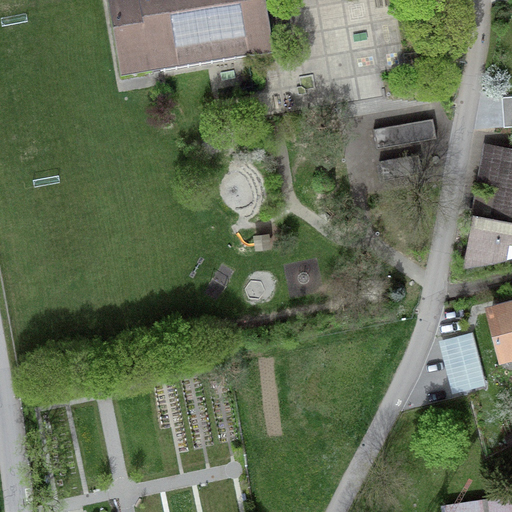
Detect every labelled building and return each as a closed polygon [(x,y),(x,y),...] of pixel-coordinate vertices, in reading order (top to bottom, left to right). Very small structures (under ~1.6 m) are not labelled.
[(107,0),(121,79),(273,53),(263,0),(107,0)] [(434,121),(373,132),(376,150),(437,139),(434,121)] [(498,214),(511,216),(511,153),(508,152),(496,214),(498,214)] [(421,155),(378,163),(382,183),(424,175),(421,155)] [(511,216),(498,214),(497,221),(476,217),(468,263),(507,253),(506,259),(511,257),(511,216)] [(511,306),(491,311),(503,356),(511,353),(511,306)] [(483,380),(472,337),(445,344),(456,387),(483,380)] [(511,511),(511,495),(445,506),(446,511),(511,511)]
